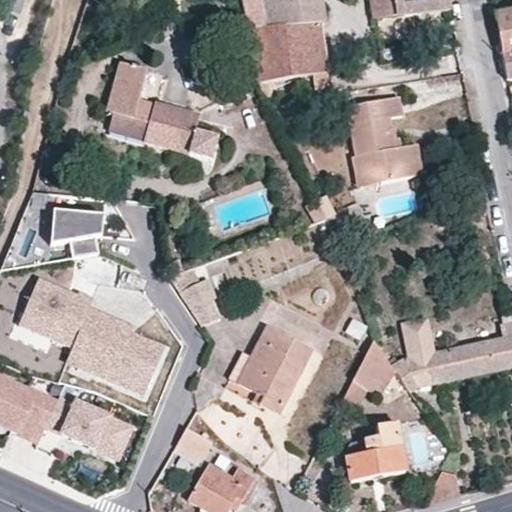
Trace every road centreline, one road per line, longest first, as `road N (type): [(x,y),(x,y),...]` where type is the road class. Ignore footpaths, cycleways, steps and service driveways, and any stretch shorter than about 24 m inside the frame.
road 1 (residential): [(140,214),(157,288),(194,342),(126,511)]
road 2 (residential): [(511,236),(464,0)]
road 3 (unknown): [(480,80),(342,102)]
